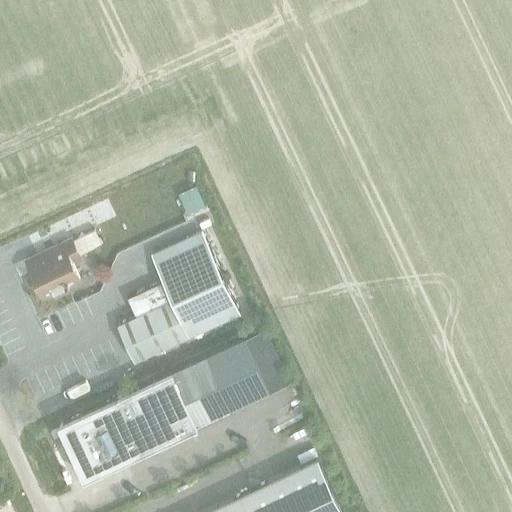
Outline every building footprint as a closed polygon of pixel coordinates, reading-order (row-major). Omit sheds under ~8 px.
[(192,201),(204,195),(186,159),(174,165),(179,175),(171,179),(178,192),(185,189),(192,201)] [(53,288),(56,294),(68,288),(65,283),(80,276),(71,258),(80,254),(79,251),(101,241),(94,228),(72,238),(72,236),(28,257),(34,270),(31,271),(42,294),(53,288)] [(117,322),(134,359),(240,310),(202,228),(150,252),(171,297),(169,298),(167,295),(134,310),(135,314),(117,322)] [(134,310),(167,295),(160,280),(127,296),(134,310)] [(61,420),(87,475),(270,390),(244,335),(61,420)] [(344,511),(317,455),(282,472),(301,511),(344,511)] [(301,511),(282,472),(249,488),(260,511),(301,511)] [(215,504),(219,511),(260,511),(249,488),(215,504)]
